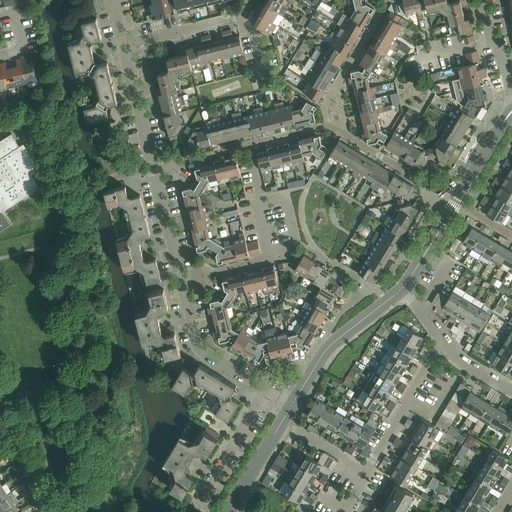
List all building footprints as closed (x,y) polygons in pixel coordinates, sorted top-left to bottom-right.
[(174,13),(170,0),(147,0),(151,14),(146,15),(147,20),(174,13)] [(226,0),(175,0),(178,12),(189,9),(190,14),(198,12),(197,7),(218,2),(219,7),(223,6),(224,9),(228,8),(226,0)] [(277,0),(264,0),(262,4),(278,13),(282,16),(288,7),(277,0)] [(355,9),(350,18),(363,26),(374,8),(366,4),(365,0),(357,0),(351,2),(351,4),(355,6),(355,9)] [(414,0),(402,0),(403,2),(406,15),(417,12),(414,0)] [(414,0),(417,12),(418,17),(423,16),(422,11),(427,9),(428,9),(425,0),(414,0)] [(425,0),(428,9),(427,9),(428,11),(439,8),(441,10),(446,0),(425,0)] [(447,0),(446,0),(441,10),(445,12),(451,2),(447,0)] [(451,2),(445,12),(448,14),(450,25),(452,24),(465,20),(463,15),(460,0),(451,2)] [(257,7),(254,11),(272,22),(278,13),(262,4),(259,9),(257,7)] [(316,10),(313,15),(317,18),(317,17),(320,19),(323,15),(316,10)] [(272,22),(254,11),(252,15),(254,17),(251,23),(271,35),(276,25),(272,22)] [(385,21),(382,26),(398,35),(401,30),(405,32),(408,28),(406,27),(398,23),(401,18),(391,11),(388,16),(385,14),(382,19),(385,21)] [(343,14),(337,23),(357,35),(360,30),(363,32),(366,27),(363,26),(350,18),(343,14)] [(85,32),(83,35),(93,41),(102,39),(96,18),(82,22),(85,32)] [(401,18),(398,23),(406,27),(409,22),(401,18)] [(452,24),(455,35),(465,32),(472,30),(470,21),(469,19),(465,20),(452,24)] [(310,20),(306,27),(311,30),(315,23),(310,20)] [(337,23),(332,32),(352,44),(357,35),(337,23)] [(382,26),(376,35),(397,47),(399,43),(394,41),(398,35),(382,26)] [(334,39),(331,45),(346,54),(352,44),(332,32),(329,36),(334,39)] [(376,35),(371,44),(386,54),(390,48),(394,51),(397,47),(376,35)] [(239,36),(228,39),(233,56),(241,54),(244,54),(239,36)] [(91,45),(81,39),(79,41),(68,44),(72,58),(71,58),(71,59),(72,59),(75,73),(86,70),(89,72),(95,62),(91,45)] [(228,39),(218,41),(222,59),(233,56),(228,39)] [(218,41),(207,44),(212,61),(222,59),(218,41)] [(399,43),(397,47),(408,54),(411,49),(400,42),(399,43)] [(207,44),(197,46),(201,64),(202,64),(212,61),(207,44)] [(301,44),(298,50),(299,51),(303,54),(307,48),(301,44)] [(371,44),(365,54),(385,66),(388,62),(383,59),(386,54),(371,44)] [(323,48),(320,51),(340,63),(346,54),(331,45),(327,50),(323,48)] [(186,49),(187,54),(188,54),(191,66),(197,65),(198,70),(203,69),(202,64),(201,64),(197,46),(188,49),(186,49)] [(299,51),(295,56),(303,60),(306,55),(303,54),(299,51)] [(320,51),(315,60),(335,73),(340,63),(320,51)] [(465,54),(467,59),(478,56),(477,51),(465,54)] [(167,59),(169,67),(179,73),(181,71),(192,68),(191,66),(188,54),(187,54),(182,55),(167,59)] [(359,63),(362,65),(362,64),(374,72),(375,73),(378,67),(383,70),(385,66),(365,54),(359,63)] [(478,56),(467,59),(468,65),(475,63),(475,64),(480,63),(478,56)] [(25,57),(21,58),(27,83),(37,80),(33,62),(27,64),(25,57)] [(18,66),(12,67),(17,85),(27,83),(21,58),(16,59),(18,66)] [(315,60),(309,70),(329,82),(335,73),(315,60)] [(6,62),(1,63),(7,88),(17,85),(12,67),(7,69),(6,62)] [(99,64),(93,74),(95,75),(100,96),(99,99),(109,105),(117,103),(107,62),(99,64)] [(458,67),(460,78),(486,72),(485,68),(477,70),(475,64),(475,63),(468,65),(458,67)] [(353,82),(355,92),(370,88),(367,78),(369,75),(373,74),(374,72),(362,64),(362,65),(359,69),(350,71),(352,76),(348,77),(350,83),(353,82)] [(169,67),(167,71),(177,77),(179,73),(169,67)] [(312,76),(308,82),(324,91),(329,82),(309,70),(307,74),(312,76)] [(162,88),(163,93),(163,94),(176,91),(178,91),(175,80),(177,77),(167,71),(158,73),(162,88)] [(486,72),(460,78),(463,89),(466,89),(466,88),(481,85),(479,79),(487,77),(486,72)] [(308,82),(302,91),(320,102),(323,98),(321,96),(324,91),(308,82)] [(466,89),(461,90),(464,102),(463,102),(462,105),(474,112),(477,107),(486,105),(484,100),(488,99),(486,93),(483,94),(481,85),(466,88),(466,89)] [(370,88),(355,92),(358,102),(375,98),(374,92),(379,91),(378,86),(370,88)] [(156,97),(159,96),(159,94),(163,93),(162,88),(154,90),(156,97)] [(159,94),(159,96),(161,105),(184,100),(183,95),(178,97),(176,91),(163,94),(163,93),(159,94)] [(29,93),(19,95),(21,102),(30,100),(29,93)] [(19,95),(13,97),(14,104),(21,102),(19,95)] [(375,98),(358,102),(361,113),(383,107),(382,103),(377,104),(375,98)] [(184,100),(161,105),(164,116),(178,112),(179,113),(182,112),(180,105),(185,104),(184,100)] [(302,109),(292,111),(291,111),(295,123),(294,123),(295,126),(316,121),(313,112),(316,107),(304,100),(302,102),(303,106),(302,109)] [(283,102),(278,103),(284,125),(294,123),(295,123),(291,111),(292,111),(291,105),(284,107),(283,102)] [(106,109),(96,103),(95,105),(84,108),(88,122),(108,117),(106,109)] [(275,109),(269,111),(274,128),(284,125),(278,103),(274,104),(275,109)] [(456,112),(452,117),(468,127),(474,117),(453,105),(451,109),(456,112)] [(262,107),(257,108),(263,131),(274,128),(269,111),(263,112),(262,107)] [(383,107),(361,113),(363,123),(378,120),(381,120),(379,113),(384,111),(383,108),(383,107)] [(254,114),(248,116),(252,133),(263,131),(257,108),(253,109),(254,114)] [(178,112),(164,116),(169,136),(175,135),(178,134),(181,129),(184,124),(181,123),(179,113),(178,112)] [(240,112),(236,113),(242,136),(252,133),(248,116),(242,117),(240,112)] [(233,119),(227,121),(231,138),(242,136),(236,113),(232,114),(233,119)] [(219,117),(215,118),(221,141),(231,138),(227,121),(221,122),(219,117)] [(444,120),(442,124),(462,136),(468,127),(452,117),(449,123),(444,120)] [(205,126),(206,129),(210,144),(221,141),(215,118),(211,119),(212,125),(205,126)] [(378,120),(363,123),(365,133),(362,133),(363,139),(367,138),(368,144),(377,141),(382,145),(389,132),(387,131),(383,132),(380,130),(378,120)] [(104,131),(111,129),(109,123),(102,125),(104,131)] [(462,136),(442,124),(440,128),(444,130),(441,136),(443,138),(444,137),(457,145),(462,136)] [(188,140),(188,142),(190,149),(210,144),(206,129),(196,132),(194,130),(191,135),(188,140)] [(385,147),(395,153),(404,137),(395,131),(385,147)] [(404,137),(395,153),(404,158),(412,145),(412,146),(414,143),(408,140),(411,135),(407,133),(404,137)] [(0,230),(10,224),(2,212),(40,187),(32,175),(40,169),(24,144),(19,146),(11,134),(0,140),(0,230)] [(298,141),(299,143),(302,155),(303,155),(313,152),(315,154),(321,144),(319,135),(298,141)] [(435,147),(437,153),(438,159),(440,160),(446,163),(457,145),(444,137),(443,138),(438,147),(435,147)] [(339,140),(329,156),(339,162),(348,146),(339,140)] [(284,147),(278,148),(283,166),(289,164),(290,170),(295,169),(289,146),(289,143),(284,144),(284,147)] [(299,143),(289,146),(295,169),(299,167),(298,162),(304,160),(303,155),(302,155),(299,143)] [(321,144),(315,154),(316,158),(319,159),(326,147),(321,144)] [(412,145),(404,158),(422,169),(425,164),(427,162),(425,155),(424,150),(421,151),(412,146),(412,145)] [(339,162),(336,166),(340,169),(343,164),(348,167),(357,152),(348,146),(339,162)] [(267,148),(267,151),(268,151),(272,168),(274,174),(278,173),(277,167),(283,166),(278,148),(273,150),(272,147),(267,148)] [(261,171),(272,168),(268,151),(267,151),(257,154),(261,171)] [(357,152),(348,167),(354,171),(351,175),(355,177),(367,157),(357,152)] [(231,160),(225,161),(230,179),(241,176),(236,156),(231,157),(231,160)] [(367,157),(355,177),(358,180),(361,175),(367,178),(376,163),(367,157)] [(214,161),(214,164),(215,164),(218,179),(220,187),(225,186),(224,180),(230,179),(225,161),(219,163),(219,160),(214,161)] [(376,163),(367,178),(372,182),(369,186),(373,189),(385,169),(376,163)] [(197,178),(194,182),(206,190),(208,188),(207,184),(208,181),(218,179),(215,164),(214,164),(195,169),(197,178)] [(385,169),(373,189),(377,191),(380,186),(386,190),(387,187),(394,174),(385,169)] [(387,187),(396,193),(397,195),(402,194),(408,193),(409,191),(412,185),(394,174),(387,187)] [(511,179),(507,176),(501,185),(511,191),(511,179)] [(186,216),(187,221),(213,215),(211,210),(206,212),(205,205),(202,206),(199,196),(201,193),(205,192),(206,190),(194,182),(191,187),(182,190),(189,216),(186,216)] [(495,195),(497,196),(498,196),(511,204),(511,203),(511,201),(511,191),(501,185),(495,195)] [(119,203),(121,205),(127,195),(125,186),(104,191),(108,206),(119,203)] [(131,197),(126,207),(128,209),(133,229),(132,232),(142,238),(150,236),(140,195),(131,197)] [(498,196),(497,196),(492,205),(507,214),(511,206),(511,203),(511,204),(498,196)] [(400,209),(395,218),(394,219),(407,227),(418,209),(413,205),(411,204),(404,206),(399,207),(400,209)] [(507,214),(492,205),(486,215),(501,224),(507,214)] [(213,215),(187,221),(188,226),(191,225),(192,231),(207,227),(207,228),(210,227),(208,220),(214,219),(213,215)] [(392,217),(386,226),(402,236),(407,227),(394,219),(395,218),(392,217)] [(386,226),(381,236),(396,245),(402,236),(386,226)] [(207,227),(192,231),(197,251),(206,249),(211,252),(218,240),(216,238),(212,239),(209,238),(207,228),(207,227)] [(462,243),(472,249),(481,233),(472,228),(462,243)] [(233,241),(234,244),(235,244),(238,258),(244,257),(245,260),(250,259),(249,256),(246,244),(244,233),(239,234),(240,239),(233,241)] [(481,233),(472,249),(481,254),(490,239),(481,233)] [(139,242),(129,236),(128,238),(117,241),(120,255),(120,256),(121,256),(124,270),(135,267),(137,268),(143,258),(139,242)] [(381,236),(375,245),(391,254),(396,245),(381,236)] [(490,239),(481,254),(490,260),(500,245),(490,239)] [(218,240),(211,252),(216,255),(218,263),(238,258),(235,244),(234,244),(224,247),(222,245),(221,241),(218,240)] [(257,241),(252,242),(255,254),(260,253),(257,241)] [(252,242),(246,244),(249,256),(255,254),(252,242)] [(375,245),(370,254),(385,264),(391,254),(375,245)] [(500,245),(490,260),(500,265),(509,250),(500,245)] [(511,251),(509,250),(500,265),(509,271),(511,265),(511,251)] [(370,254),(364,263),(379,273),(385,264),(370,254)] [(294,271),(304,276),(313,261),(304,255),(294,271)] [(147,261),(142,271),(144,272),(147,283),(161,279),(156,259),(147,261)] [(313,261),(304,276),(304,277),(306,274),(314,279),(313,282),(320,286),(320,287),(325,286),(325,285),(330,276),(332,272),(313,261)] [(364,263),(358,273),(374,282),(379,273),(364,263)] [(267,267),(263,268),(269,294),(273,293),(272,287),(279,286),(274,268),(268,270),(267,267)] [(259,272),(253,273),(257,291),(263,290),(265,295),(269,294),(263,268),(258,269),(259,272)] [(333,270),(332,272),(330,276),(337,280),(341,279),(340,274),(333,270)] [(241,273),(242,276),(246,291),(248,299),(252,298),(251,293),(257,291),(253,273),(247,275),(246,272),(241,273)] [(224,290),(221,294),(234,302),(235,300),(234,296),(236,293),(246,291),(242,276),(222,281),(224,290)] [(339,286),(334,293),(338,295),(340,296),(344,289),(343,285),(339,286)] [(311,304),(326,314),(338,295),(334,293),(325,287),(325,286),(320,287),(320,288),(316,296),(319,297),(314,305),(311,304)] [(152,304),(150,306),(160,312),(169,310),(164,289),(149,293),(152,304)] [(448,299),(441,309),(451,315),(462,297),(452,292),(448,299)] [(431,303),(436,306),(443,296),(438,293),(431,303)] [(212,312),(215,322),(229,318),(227,308),(228,306),(232,305),(234,302),(221,294),(218,299),(210,301),(211,306),(208,307),(209,313),(212,312)] [(443,296),(436,306),(441,309),(448,299),(443,296)] [(462,297),(451,315),(461,321),(471,303),(462,297)] [(471,303),(461,321),(470,326),(481,309),(471,303)] [(303,307),(301,311),(321,323),(326,314),(311,304),(308,310),(303,307)] [(497,305),(494,310),(501,314),(504,308),(497,305)] [(481,309),(470,326),(480,332),(490,315),(481,309)] [(158,316),(148,310),(146,312),(136,315),(139,329),(138,329),(138,330),(139,330),(143,344),(154,341),(156,343),(162,333),(158,316)] [(321,323),(301,311),(298,315),(303,317),(299,323),(302,325),(302,324),(315,332),(321,323)] [(229,318),(215,322),(217,331),(214,332),(215,338),(219,337),(220,342),(228,340),(234,330),(232,329),(229,318)] [(297,333),(294,334),(297,345),(304,350),(315,332),(302,324),(302,325),(297,333)] [(233,343),(231,347),(235,350),(237,347),(242,350),(249,338),(250,338),(251,335),(245,332),(248,327),(244,325),(240,331),(241,331),(233,343)] [(396,334),(402,338),(418,347),(423,337),(408,328),(404,326),(401,326),(397,334),(396,334)] [(234,330),(228,340),(233,343),(241,331),(240,331),(238,329),(234,330)] [(291,332),(288,333),(291,347),(297,345),(294,334),(291,332)] [(166,335),(160,345),(163,346),(166,361),(181,358),(175,333),(166,335)] [(288,333),(277,335),(283,361),(288,360),(286,352),(292,350),(291,347),(288,333)] [(277,335),(266,338),(270,352),(269,352),(270,356),(277,354),(279,362),(283,361),(277,335)] [(511,337),(509,336),(503,345),(511,350),(511,337)] [(249,338),(242,350),(260,361),(264,354),(261,343),(258,343),(250,338),(249,338)] [(264,339),(261,343),(264,354),(269,352),(270,352),(266,338),(264,339)] [(402,338),(397,347),(412,356),(418,347),(402,338)] [(511,350),(503,345),(498,354),(511,362),(511,350)] [(397,347),(391,356),(406,366),(412,356),(397,347)] [(511,364),(511,362),(498,354),(493,352),(487,361),(507,373),(511,364)] [(391,356),(386,366),(401,375),(406,366),(391,356)] [(200,364),(195,371),(198,383),(201,382),(219,393),(220,396),(231,393),(235,386),(200,364)] [(386,366),(380,375),(395,384),(401,375),(386,366)] [(193,384),(190,373),(183,368),(172,386),(185,394),(190,384),(193,384)] [(369,381),(374,384),(390,393),(395,384),(380,375),(375,372),(369,381)] [(349,373),(345,379),(351,383),(355,377),(349,373)] [(461,383),(458,388),(468,394),(470,392),(471,389),(461,383)] [(374,384),(369,393),(384,403),(390,393),(374,384)] [(458,388),(454,393),(465,400),(468,394),(458,388)] [(460,407),(461,407),(470,413),(479,398),(470,392),(468,394),(465,400),(462,405),(460,407)] [(369,393),(363,403),(378,412),(384,403),(369,393)] [(454,393),(451,398),(462,405),(465,400),(454,393)] [(232,398),(221,400),(221,403),(216,413),(228,421),(240,402),(232,398)] [(451,398),(448,403),(459,410),(461,407),(460,407),(462,405),(451,398)] [(479,398),(470,413),(468,417),(477,423),(479,419),(489,403),(479,398)] [(307,415),(317,420),(326,405),(316,399),(307,415)] [(448,403),(445,409),(456,415),(459,410),(448,403)] [(489,403),(479,419),(489,424),(498,409),(497,409),(489,403)] [(326,405),(317,420),(326,426),(335,411),(326,405)] [(498,409),(489,424),(498,430),(509,412),(499,406),(497,409),(498,409)] [(445,409),(442,414),(453,420),(456,415),(445,409)] [(335,411),(326,426),(335,432),(345,416),(335,411)] [(511,413),(509,412),(498,430),(508,436),(511,428),(511,413)] [(442,414),(439,419),(450,425),(453,420),(442,414)] [(345,416),(335,432),(345,437),(354,422),(345,416)] [(421,419),(416,428),(433,439),(439,429),(421,419)] [(450,425),(439,419),(436,424),(446,430),(450,425)] [(354,422),(345,437),(354,443),(363,427),(354,422)] [(351,455),(358,445),(363,449),(360,455),(365,458),(371,447),(366,444),(376,428),(366,422),(363,427),(354,443),(351,448),(348,453),(351,455)] [(199,440),(196,441),(199,452),(206,457),(220,435),(207,427),(199,440)] [(410,438),(412,440),(413,439),(428,448),(433,439),(416,428),(410,438)] [(173,468),(174,471),(185,468),(194,453),(192,442),(189,443),(179,437),(172,449),(171,449),(170,450),(171,450),(164,462),(173,468)] [(412,440),(407,448),(422,458),(428,448),(413,439),(412,440)] [(407,448),(401,458),(417,467),(422,458),(407,448)] [(493,449),(487,459),(503,468),(508,459),(493,449)] [(323,452),(320,457),(331,464),(334,459),(323,452)] [(278,456),(274,462),(281,467),(283,467),(287,461),(278,456)] [(306,456),(300,466),(316,475),(322,465),(328,469),(331,464),(320,457),(317,463),(306,456)] [(401,458),(396,467),(411,476),(417,467),(401,458)] [(487,459),(482,468),(497,478),(503,468),(487,459)] [(274,462),(270,468),(278,473),(281,467),(274,462)] [(300,466),(295,475),(310,484),(316,475),(300,466)] [(411,476),(396,467),(390,477),(405,486),(411,476)] [(482,468),(476,478),(491,487),(497,478),(482,468)] [(187,473),(175,475),(176,478),(170,488),(183,496),(194,477),(187,473)] [(295,475),(289,484),(305,493),(310,484),(295,475)] [(476,478),(470,487),(486,496),(491,487),(476,478)] [(264,479),(262,484),(267,487),(270,482),(264,479)] [(1,486),(0,486),(0,499),(7,495),(11,492),(5,483),(1,486)] [(305,493),(289,484),(283,494),(299,503),(302,498),(305,493)] [(402,511),(413,494),(396,484),(390,494),(392,496),(387,504),(382,501),(377,508),(375,506),(372,511),(402,511)] [(439,484),(436,490),(441,493),(444,487),(439,484)] [(470,487),(465,496),(480,505),(486,496),(470,487)] [(302,498),(312,504),(315,500),(310,497),(305,493),(302,498)] [(7,495),(0,499),(0,511),(13,504),(7,495)] [(465,496),(459,505),(470,511),(476,511),(480,505),(465,496)]
